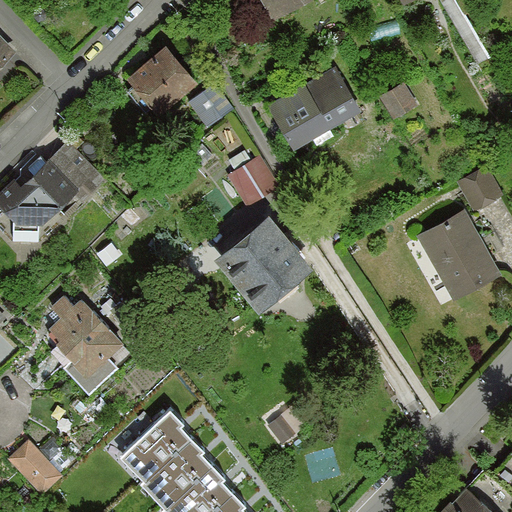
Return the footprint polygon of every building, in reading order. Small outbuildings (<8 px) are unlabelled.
[(268,0),(277,15),(302,0),(268,0)] [(0,39),(0,67),(14,54),(0,39)] [(132,74),(161,108),(198,77),(168,43),(132,74)] [(338,66),(273,104),(297,145),(362,106),(338,66)] [(406,82),(384,94),(396,115),(418,103),(406,82)] [(232,108),(217,83),(197,95),(212,120),(232,108)] [(0,191),(0,200),(17,218),(16,239),(41,239),(41,220),(76,189),(85,198),(107,178),(69,141),(21,184),(16,177),(0,191)] [(281,187),(263,156),(233,174),(251,204),(281,187)] [(489,166),(463,181),(478,208),(505,194),(489,166)] [(458,297),(503,272),(468,209),(423,234),(458,297)] [(262,304),(312,263),(270,212),(220,253),(262,304)] [(54,349),(91,389),(133,351),(125,342),(84,297),(75,305),(66,294),(55,304),(65,315),(53,326),(65,339),(54,349)] [(145,485),(193,440),(181,429),(185,426),(171,412),(121,459),(145,485)] [(166,511),(213,468),(202,456),(205,453),(193,440),(145,485),(143,487),(166,511)] [(32,441),(14,458),(45,491),(63,474),(32,441)] [(165,511),(214,511),(233,494),(222,484),(225,481),(213,468),(166,511),(165,511)] [(498,511),(471,487),(448,511),(498,511)] [(244,511),(243,511),(246,508),(233,494),(214,511),(244,511)]
